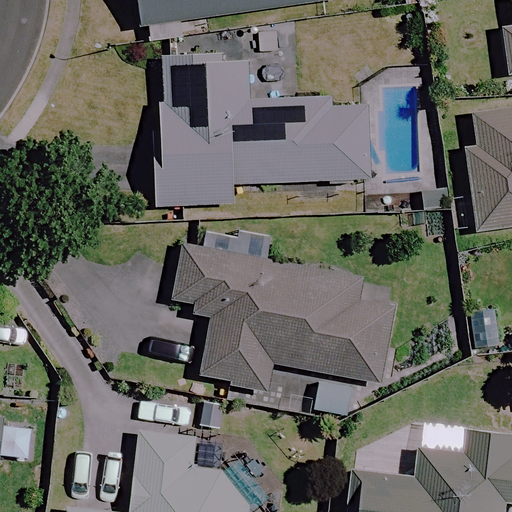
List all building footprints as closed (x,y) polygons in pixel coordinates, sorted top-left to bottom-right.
[(124,0),(130,33),(337,1),(336,0),(124,0)] [(511,0),(509,0),(505,1),(506,28),(496,28),(499,52),(503,80),(511,78),(511,0)] [(241,60),(153,63),(154,103),(146,103),(149,210),(227,208),(227,187),(360,183),(357,102),(242,106),(241,60)] [(447,195),(459,193),(465,236),(511,229),(511,112),(463,119),(437,123),(447,195)] [(433,213),(430,176),(366,181),(369,218),(433,213)] [(174,248),(165,306),(182,308),(181,319),(202,323),(193,383),(263,395),(267,369),(373,386),(385,311),(348,305),(353,277),(174,248)] [(122,435),(114,511),(85,511),(58,509),(57,511),(240,511),(214,469),(188,467),(191,442),(122,435)] [(508,443),(425,435),(423,454),(409,453),(406,484),(351,478),(347,511),(497,511),(498,507),(511,508),(511,464),(506,463),(508,443)]
